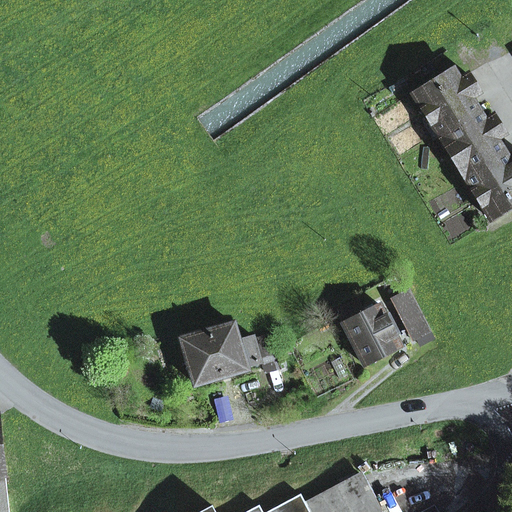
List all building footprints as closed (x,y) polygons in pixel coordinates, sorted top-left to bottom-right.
[(471,98),(479,93),(468,75),(459,80),(453,69),(413,94),(491,220),(511,206),(511,164),(511,165),(496,139),(505,134),(493,116),(485,121),(471,98)] [(396,301),(414,337),(429,329),(410,293),(396,301)] [(343,324),(364,366),(401,347),(379,305),(343,324)] [(261,363),(253,338),(239,341),(234,324),(182,339),(189,363),(195,385),(247,370),(246,367),(261,363)] [(182,339),(166,343),(173,367),(189,363),(182,339)] [(0,475),(0,511),(8,511),(4,475),(0,475)] [(380,511),(368,489),(361,476),(306,505),(301,496),(270,511),(262,511),(260,507),(249,511),(214,511),(212,507),(203,511),(380,511)]
